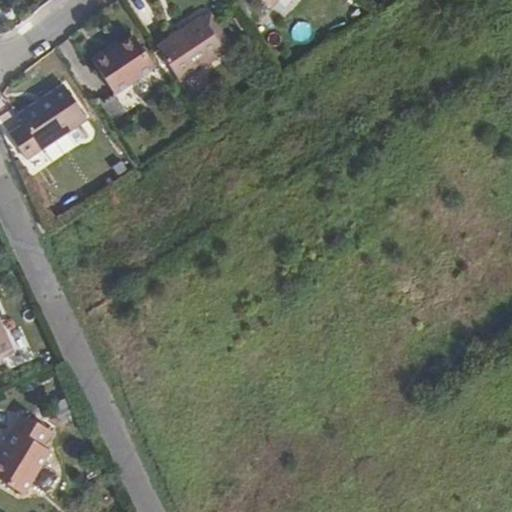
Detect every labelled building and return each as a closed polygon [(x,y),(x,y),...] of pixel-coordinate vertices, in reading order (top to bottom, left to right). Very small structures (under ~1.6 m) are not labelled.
[(204,18),(157,47),(181,82),(225,50),(223,48),(213,30),(219,26),(211,15),(205,20),(204,18)] [(230,43),(219,26),(213,30),(223,48),(230,43)] [(110,55),(106,50),(92,59),(114,95),(155,68),(135,38),(120,48),(110,55)] [(116,43),(106,50),(110,55),(120,48),(116,43)] [(51,98),(23,118),(26,124),(12,134),(27,157),(87,117),(65,85),(49,96),(51,98)] [(21,114),(23,118),(51,98),(49,96),(21,114)] [(0,359),(14,353),(0,321),(0,359)] [(5,455),(0,463),(0,486),(22,500),(48,458),(40,453),(50,439),(19,420),(0,451),(5,455)]
